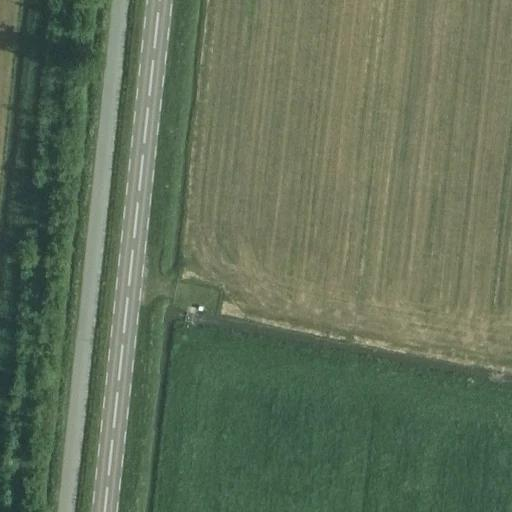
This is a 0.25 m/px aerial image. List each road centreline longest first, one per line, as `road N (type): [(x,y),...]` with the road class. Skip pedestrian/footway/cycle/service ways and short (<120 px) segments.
road 1 (secondary): [(104,511),(158,0)]
road 2 (unclassified): [(66,511),(120,0)]
